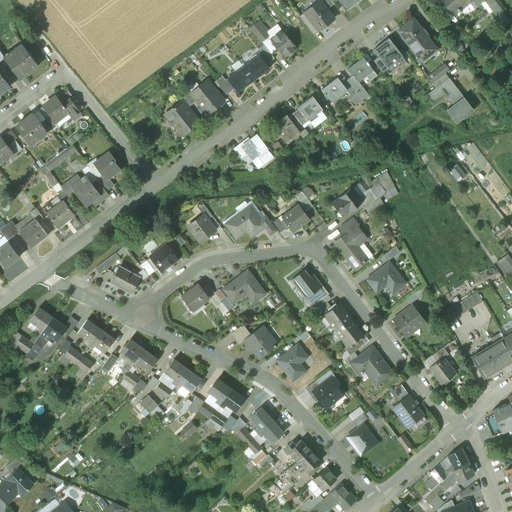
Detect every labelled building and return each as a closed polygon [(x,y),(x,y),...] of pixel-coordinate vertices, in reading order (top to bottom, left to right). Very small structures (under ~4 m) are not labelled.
[(330,0),(318,0),(321,3),(327,10),(334,4),(333,4),(330,0)] [(337,0),(346,11),(358,0),(337,0)] [(440,0),(452,15),(458,10),(457,9),(468,0),(440,0)] [(483,0),(484,1),(504,28),(511,23),(494,1),(495,0),(483,0)] [(327,10),(321,3),(305,15),(318,31),(334,19),(327,10)] [(269,37),(257,22),(250,28),(262,43),(269,37)] [(400,31),(398,32),(403,38),(421,60),(434,50),(412,22),(400,31)] [(400,31),(397,28),(391,33),(398,42),(403,38),(398,32),(400,31)] [(296,48),(282,31),(271,40),(284,57),(296,48)] [(379,57),(387,68),(403,57),(389,38),(373,50),(379,57)] [(39,66),(23,45),(23,46),(24,48),(18,53),(16,51),(5,59),(20,79),(39,66)] [(274,59),(263,45),(258,50),(261,54),(269,63),(274,59)] [(238,61),(243,68),(259,55),(261,54),(258,50),(258,49),(253,52),(251,50),(243,56),(245,58),(239,62),(238,61)] [(259,55),(243,68),(254,81),(269,69),(259,55)] [(381,73),(387,68),(379,57),(373,62),(381,73)] [(376,76),(362,58),(362,59),(352,67),(351,66),(347,70),(351,76),(353,78),(353,77),(358,82),(365,77),(369,81),(376,76)] [(231,66),(236,73),(243,68),(238,61),(231,66)] [(444,65),(426,79),(431,85),(444,74),(448,71),(444,65)] [(254,81),(243,68),(236,73),(227,79),(238,93),(254,81)] [(0,74),(0,94),(10,88),(0,74)] [(431,85),(434,89),(439,86),(448,79),(444,74),(431,85)] [(358,82),(353,77),(353,78),(351,76),(347,80),(355,91),(361,86),(358,82)] [(233,90),(222,77),(216,82),(227,95),(233,90)] [(336,78),(321,89),(330,102),(346,91),(341,84),(336,78)] [(448,79),(439,86),(443,92),(451,86),(452,84),(448,79)] [(347,80),(341,84),(346,91),(350,96),(349,97),(356,106),(363,101),(362,99),(355,91),(347,80)] [(223,102),(207,81),(191,94),(196,101),(206,113),(213,107),(215,109),(223,102)] [(368,95),(361,86),(355,91),(362,99),(368,95)] [(471,112),(451,86),(443,92),(439,86),(434,89),(426,96),(431,103),(444,94),(445,96),(446,96),(453,106),(446,111),(455,123),(471,112)] [(196,101),(191,94),(189,91),(184,95),(184,96),(192,104),(196,101)] [(192,104),(184,96),(179,100),(181,102),(186,109),(192,104)] [(56,97),(51,101),(51,102),(44,107),(51,117),(55,123),(68,113),(69,113),(63,105),(56,97)] [(316,102),(311,97),(298,108),(299,109),(307,121),(309,120),(321,110),(316,102)] [(81,114),(70,100),(63,105),(69,113),(68,113),(73,120),(81,114)] [(186,109),(181,102),(165,115),(183,136),(198,123),(186,109)] [(44,107),(38,111),(46,120),(51,117),(44,107)] [(292,114),(304,130),(305,131),(309,128),(312,131),(315,128),(309,120),(307,121),(299,109),(292,114)] [(309,120),(315,128),(328,118),(321,110),(309,120)] [(40,124),(46,120),(38,111),(33,115),(40,124)] [(33,115),(33,114),(16,127),(30,146),(47,133),(40,124),(33,115)] [(292,114),(287,119),(298,133),(299,134),(304,130),(292,114)] [(287,119),(285,116),(273,126),(287,143),(298,133),(287,119)] [(55,123),(51,117),(46,120),(52,130),(58,126),(55,123)] [(52,130),(46,120),(40,124),(47,133),(52,130)] [(11,130),(2,138),(8,146),(15,141),(17,139),(11,130)] [(255,135),(244,144),(242,142),(239,144),(246,153),(251,160),(256,155),(263,165),(272,158),(255,135)] [(8,146),(2,138),(0,138),(0,161),(12,153),(12,152),(8,146)] [(22,150),(15,141),(8,146),(12,152),(12,153),(14,156),(22,150)] [(239,144),(233,149),(240,158),(246,153),(239,144)] [(77,153),(72,146),(66,151),(71,157),(77,153)] [(71,157),(66,151),(54,160),(55,162),(54,164),(52,162),(45,166),(50,173),(71,157)] [(116,160),(110,153),(94,165),(102,175),(104,179),(106,181),(121,170),(114,161),(116,160)] [(88,167),(81,158),(75,162),(80,169),(82,171),(88,167)] [(80,169),(75,162),(71,165),(77,172),(80,169)] [(89,169),(97,179),(102,175),(94,165),(89,168),(89,169)] [(50,173),(45,166),(40,170),(58,194),(63,191),(61,187),(50,173)] [(450,172),(458,183),(466,177),(458,166),(450,172)] [(88,179),(92,184),(97,180),(97,179),(89,169),(83,173),(88,179)] [(371,183),(373,186),(379,198),(383,195),(387,201),(398,195),(399,196),(404,193),(399,183),(394,185),(387,173),(376,178),(371,183)] [(76,175),(61,187),(63,191),(70,199),(77,194),(70,186),(80,179),(76,175)] [(88,179),(83,183),(80,179),(70,186),(77,194),(86,207),(92,202),(101,195),(97,191),(92,184),(88,179)] [(111,187),(106,181),(104,179),(99,182),(103,186),(106,191),(111,187)] [(97,191),(101,195),(92,202),(95,206),(110,196),(106,191),(103,186),(97,191)] [(358,197),(370,188),(368,187),(364,190),(361,186),(354,191),(358,197)] [(378,199),(379,198),(373,186),(370,188),(378,199)] [(370,188),(358,197),(362,201),(360,203),(364,209),(378,199),(370,188)] [(354,191),(352,189),(335,202),(344,215),(360,203),(362,201),(358,197),(354,191)] [(70,199),(63,191),(58,194),(64,201),(65,203),(70,199)] [(296,197),(301,204),(308,200),(302,192),(296,197)] [(257,196),(255,201),(263,205),(266,200),(257,196)] [(378,199),(364,209),(369,216),(383,205),(379,198),(378,199)] [(301,204),(300,205),(306,213),(313,207),(308,200),(301,204)] [(64,201),(57,206),(55,204),(51,207),(48,203),(42,208),(48,216),(58,229),(65,224),(64,223),(74,215),(65,203),(64,201)] [(212,217),(203,205),(198,209),(203,215),(204,215),(207,220),(212,217)] [(42,208),(41,206),(36,210),(43,220),(48,216),(42,208)] [(257,215),(250,206),(225,225),(236,239),(246,231),(251,238),(265,228),(266,227),(260,220),(257,215)] [(294,212),(292,210),(282,218),(290,228),(293,233),(309,220),(300,208),(294,212)] [(43,220),(36,210),(30,214),(35,220),(38,223),(43,220)] [(260,220),(266,216),(262,211),(257,215),(260,220)] [(35,220),(30,214),(26,217),(26,218),(15,226),(20,232),(35,220)] [(203,215),(188,226),(200,243),(216,231),(207,220),(204,215),(203,215)] [(272,224),(266,216),(260,220),(266,227),(265,228),(270,235),(277,230),(272,224)] [(479,216),(470,222),(475,228),(483,222),(479,216)] [(278,219),(272,224),(277,230),(279,234),(280,233),(286,229),(278,219)] [(20,232),(19,232),(19,233),(31,249),(48,236),(38,223),(35,220),(20,232)] [(14,236),(19,233),(19,232),(20,232),(15,226),(11,221),(6,225),(14,236)] [(317,228),(319,232),(327,226),(325,222),(317,228)] [(7,241),(14,236),(6,225),(0,229),(0,231),(4,237),(7,241)] [(358,225),(334,243),(354,270),(365,262),(354,248),(366,239),(357,227),(359,226),(358,225)] [(287,231),(286,229),(280,233),(285,239),(293,233),(290,228),(287,231)] [(7,241),(4,237),(0,239),(0,249),(9,243),(7,241)] [(185,243),(181,237),(176,240),(181,246),(185,243)] [(9,243),(0,249),(0,259),(6,267),(19,257),(9,243)] [(167,245),(156,253),(157,254),(151,259),(158,268),(161,272),(178,259),(167,245)] [(395,247),(383,256),(387,262),(399,252),(395,247)] [(116,254),(95,269),(99,275),(120,260),(118,257),(116,254)] [(511,278),(511,261),(507,254),(496,262),(507,279),(510,277),(511,279),(511,278)] [(151,258),(147,261),(155,271),(158,268),(151,259),(151,258)] [(155,271),(147,261),(140,266),(148,276),(155,271)] [(389,264),(367,280),(376,293),(388,284),(394,291),(392,293),(404,284),(389,264)] [(139,277),(120,267),(111,283),(131,294),(140,278),(139,277)] [(248,270),(223,289),(233,303),(250,290),(257,300),(265,293),(248,270)] [(314,277),(311,280),(304,271),(299,274),(298,275),(298,276),(291,281),(297,288),(300,286),(310,299),(323,289),(314,277)] [(198,285),(181,297),(192,311),(192,310),(201,303),(202,304),(209,299),(198,285)] [(221,303),(208,285),(203,289),(216,306),(221,303)] [(323,289),(310,299),(315,305),(328,295),(323,289)] [(476,292),(446,311),(446,312),(442,315),(447,324),(482,302),(476,292)] [(416,293),(407,300),(410,304),(419,298),(416,293)] [(233,307),(225,297),(220,301),(222,302),(228,311),(233,307)] [(221,303),(216,306),(223,315),(228,311),(222,302),(221,303)] [(327,303),(316,311),(321,318),(324,316),(323,316),(332,309),(327,303)] [(332,309),(323,316),(324,316),(335,332),(352,320),(339,304),(332,309)] [(426,323),(413,305),(393,320),(406,338),(426,323)] [(53,318),(40,308),(31,321),(41,328),(38,331),(41,334),(53,318)] [(78,322),(72,317),(65,326),(67,327),(65,330),(69,334),(78,322)] [(65,326),(53,318),(41,334),(45,336),(48,333),(50,335),(58,340),(65,330),(67,327),(65,326)] [(352,320),(335,332),(347,347),(347,348),(356,341),(363,336),(352,320)] [(101,331),(88,321),(78,333),(88,341),(86,344),(89,346),(101,331)] [(243,325),(232,334),(240,344),(245,340),(251,336),(243,325)] [(251,336),(245,340),(250,348),(251,347),(260,359),(276,346),(262,327),(251,336)] [(17,332),(12,328),(5,337),(11,341),(17,332)] [(511,330),(502,336),(511,353),(511,330)] [(38,331),(30,342),(33,344),(35,343),(41,334),(38,331)] [(115,341),(101,331),(89,346),(93,349),(95,346),(105,353),(115,341)] [(287,346),(290,351),(297,345),(298,346),(300,345),(301,346),(312,339),(306,331),(287,346)] [(22,336),(17,332),(11,341),(16,345),(22,336)] [(45,336),(41,334),(35,343),(41,347),(50,335),(48,333),(45,336)] [(500,333),(491,339),(494,345),(471,358),(483,378),(492,373),(492,374),(498,370),(497,369),(511,360),(511,353),(502,336),(500,333)] [(30,342),(22,336),(16,345),(23,351),(27,353),(33,344),(30,342)] [(62,353),(65,356),(72,347),(73,345),(65,339),(58,349),(55,352),(60,356),(62,353)] [(144,350),(130,340),(121,353),(122,354),(130,360),(129,362),(127,361),(123,367),(122,367),(127,373),(128,371),(132,366),(135,363),(144,350)] [(16,345),(11,341),(7,346),(13,350),(16,345)] [(356,341),(347,348),(347,347),(344,349),(349,356),(354,353),(361,348),(356,341)] [(41,347),(35,343),(33,344),(27,353),(24,355),(29,358),(33,358),(41,347)] [(23,351),(16,345),(13,350),(19,355),(23,351)] [(290,351),(277,361),(292,381),(304,372),(296,362),(305,355),(298,346),(297,345),(290,351)] [(83,355),(72,347),(65,356),(65,357),(70,360),(76,365),(83,355)] [(358,358),(350,364),(359,377),(367,371),(371,377),(369,379),(375,387),(392,374),(382,361),(381,362),(376,356),(378,355),(372,347),(358,358)] [(443,348),(431,357),(436,363),(443,358),(444,359),(449,355),(443,348)] [(144,350),(135,363),(138,365),(148,372),(157,360),(144,350)] [(349,356),(344,361),(347,366),(350,364),(358,358),(354,353),(349,356)] [(130,360),(122,354),(117,360),(116,362),(123,367),(127,361),(129,362),(130,360)] [(94,364),(83,355),(76,365),(87,373),(94,364)] [(117,360),(111,355),(101,369),(107,374),(116,362),(117,360)] [(65,366),(70,360),(65,357),(60,362),(65,366)] [(423,362),(429,369),(436,363),(431,357),(423,362)] [(444,359),(443,358),(436,363),(429,369),(441,385),(455,374),(444,359)] [(187,370),(174,360),(165,372),(175,380),(178,382),(187,370)] [(87,373),(76,365),(71,369),(75,373),(73,375),(83,385),(92,377),(87,373)] [(201,380),(187,370),(178,382),(181,385),(191,392),(201,380)] [(139,379),(128,371),(127,373),(123,379),(133,387),(139,379)] [(330,371),(316,382),(319,386),(330,378),(338,388),(342,385),(330,371)] [(158,381),(152,377),(147,385),(146,386),(151,390),(158,381)] [(319,386),(319,387),(320,388),(313,394),(313,395),(325,410),(343,395),(338,388),(330,378),(319,386)] [(147,385),(139,379),(133,387),(140,392),(144,388),(146,386),(147,385)] [(231,390),(218,380),(209,392),(211,394),(219,400),(222,402),(231,390)] [(65,388),(59,381),(51,388),(57,395),(65,388)] [(172,391),(159,382),(154,390),(166,399),(172,391)] [(316,382),(305,390),(311,397),(313,395),(313,394),(320,388),(319,387),(319,386),(316,382)] [(401,385),(390,393),(399,404),(408,397),(409,397),(401,385)] [(244,400),(231,390),(222,402),(226,405),(235,412),(244,400)] [(183,399),(172,391),(166,399),(173,403),(178,407),(183,399)] [(216,411),(220,405),(216,403),(219,400),(211,394),(204,403),(216,411)] [(154,404),(147,396),(140,402),(150,413),(156,408),(157,407),(154,404)] [(198,410),(204,402),(196,397),(188,409),(196,415),(199,411),(198,410)] [(399,404),(393,408),(400,417),(399,418),(408,430),(408,429),(407,428),(422,416),(423,418),(424,417),(409,397),(408,397),(399,404)] [(173,403),(166,399),(162,402),(169,407),(173,403)] [(169,407),(162,402),(160,404),(158,406),(160,408),(165,413),(169,407)] [(204,403),(204,402),(198,410),(199,411),(210,418),(216,411),(204,403)] [(510,403),(492,411),(502,433),(511,429),(511,428),(511,406),(510,403)] [(272,420),(262,407),(250,418),(258,427),(261,430),(272,420)] [(372,407),(363,413),(368,419),(371,423),(379,417),(372,407)] [(158,410),(156,408),(150,413),(157,420),(162,415),(158,410)] [(348,416),(352,422),(363,413),(359,408),(348,416)] [(227,419),(216,411),(210,418),(213,421),(218,424),(221,427),(227,419)] [(363,413),(352,422),(356,428),(368,419),(363,413)] [(243,427),(244,428),(247,425),(240,418),(232,429),(236,433),(243,427)] [(283,433),(272,420),(261,430),(264,433),(269,438),(272,442),(283,433)] [(190,422),(180,432),(186,439),(197,430),(190,422)] [(377,443),(363,425),(347,438),(361,456),(377,443)] [(244,428),(243,427),(236,433),(245,444),(253,438),(250,434),(244,428)] [(255,429),(250,434),(253,438),(258,433),(255,429)] [(253,438),(260,446),(269,438),(264,433),(261,436),(258,433),(253,438)] [(403,435),(397,440),(407,453),(413,449),(403,435)] [(260,446),(253,438),(245,444),(249,448),(255,454),(262,448),(260,446)] [(309,451),(300,441),(295,445),(292,442),(282,450),(284,453),(287,455),(289,453),(296,462),(297,461),(309,451)] [(249,471),(255,466),(261,461),(257,457),(264,450),(262,448),(255,454),(249,448),(244,453),(251,460),(249,462),(248,461),(244,465),(249,471)] [(462,448),(448,456),(453,466),(456,470),(468,462),(469,461),(462,448)] [(264,450),(257,457),(261,461),(268,455),(264,450)] [(75,466),(83,459),(77,451),(69,458),(75,466)] [(126,451),(121,456),(126,461),(131,457),(126,451)] [(309,451),(297,461),(303,468),(305,470),(306,471),(307,473),(319,462),(309,451)] [(273,460),(268,455),(261,461),(255,466),(261,472),(273,460)] [(18,468),(24,463),(16,460),(5,468),(9,473),(11,475),(18,468)] [(456,470),(454,471),(457,478),(458,482),(474,473),(468,462),(456,470)] [(445,472),(438,465),(430,473),(433,476),(439,483),(447,476),(454,471),(456,470),(453,466),(451,467),(445,472)] [(11,475),(9,473),(4,478),(5,480),(0,485),(0,498),(7,505),(18,495),(20,497),(34,485),(18,468),(11,475)] [(336,479),(326,468),(320,473),(325,478),(330,484),(332,483),(336,479)] [(454,471),(447,476),(439,483),(445,489),(457,478),(454,471)] [(324,490),(328,486),(322,480),(325,478),(320,473),(313,479),(324,490)] [(439,483),(433,476),(425,484),(432,491),(439,483)] [(330,484),(325,478),(322,480),(328,486),(330,484)] [(432,491),(423,499),(429,505),(437,496),(445,489),(439,483),(432,491)] [(355,500),(341,484),(334,490),(340,498),(348,506),(355,500)] [(340,498),(334,490),(327,496),(334,503),(337,500),(340,498)] [(318,495),(309,503),(307,501),(301,506),(306,511),(309,511),(322,501),(323,500),(318,495)] [(334,503),(327,496),(326,497),(323,500),(322,501),(331,511),(336,505),(334,503)] [(437,496),(429,505),(435,511),(444,503),(437,496)] [(348,506),(340,498),(337,500),(345,509),(348,506)] [(322,501),(309,511),(329,511),(331,511),(322,501)] [(51,511),(71,511),(64,502),(51,511)] [(452,502),(447,504),(437,511),(438,511),(443,511),(454,508),(452,502)] [(472,511),(468,502),(454,508),(443,511),(472,511)]
